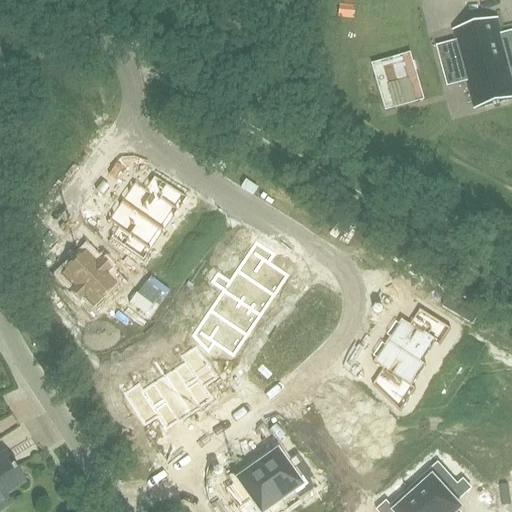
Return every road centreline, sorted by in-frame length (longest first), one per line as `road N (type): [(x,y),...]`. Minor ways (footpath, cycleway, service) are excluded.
road 1 (residential): [(207,511),(186,482),(190,466),(335,352),(354,311),(350,287),(339,264),(129,132)]
road 2 (track): [(30,0),(511,296)]
road 3 (unclassified): [(119,511),(17,355),(0,313)]
